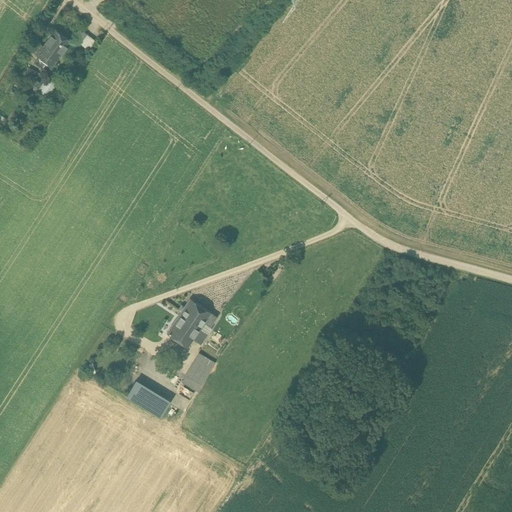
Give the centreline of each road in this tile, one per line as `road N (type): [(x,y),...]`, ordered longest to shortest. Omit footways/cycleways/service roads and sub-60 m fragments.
road 1 (unclassified): [(69,0),(347,218)]
road 2 (track): [(347,218),(423,255),(511,279)]
